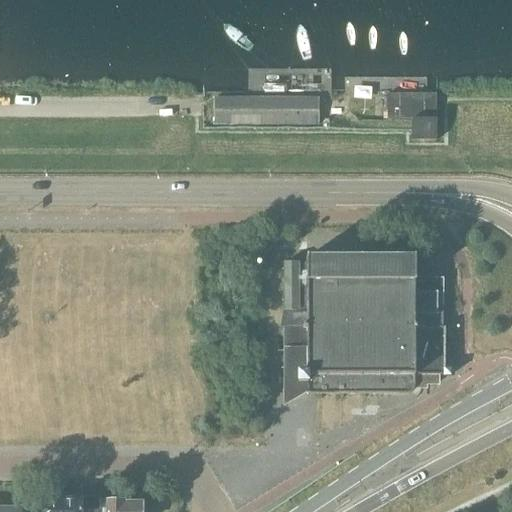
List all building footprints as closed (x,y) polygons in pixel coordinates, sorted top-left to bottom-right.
[(436,98),(385,98),(385,120),(411,120),(436,120),(435,101),(436,98)] [(213,99),(213,126),(319,126),(319,100),(213,99)] [(411,120),(411,132),(411,141),(436,141),(436,120),(411,120)] [(414,279),(414,261),(414,258),(306,258),(306,264),(284,264),(284,307),(281,327),(284,327),(283,407),(307,394),(307,395),(317,395),(317,398),(321,398),(321,396),(339,397),(339,398),(343,398),(343,395),(361,395),(361,398),(365,398),(365,395),(408,395),(409,395),(410,394),(411,393),(412,392),(412,391),(412,390),(412,385),(425,385),(425,386),(427,386),(427,381),(442,387),(439,376),(449,376),(449,370),(445,370),(445,328),(442,328),(443,279),(414,279)] [(79,511),(79,501),(75,497),(62,497),(59,500),(59,503),(43,502),(42,511),(79,511)] [(89,511),(140,511),(140,504),(123,504),(123,503),(121,503),(118,499),(111,499),(108,503),(100,503),(99,511),(89,511)]
